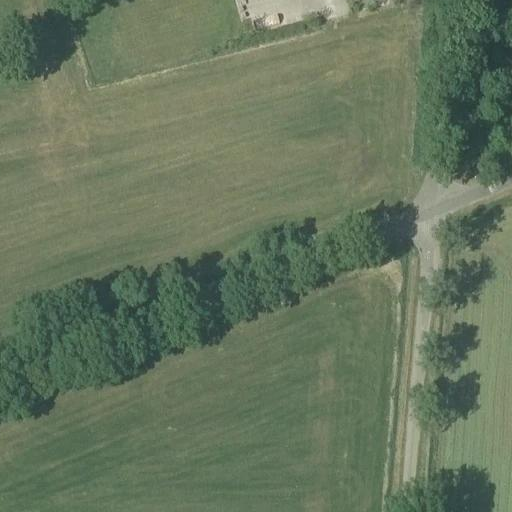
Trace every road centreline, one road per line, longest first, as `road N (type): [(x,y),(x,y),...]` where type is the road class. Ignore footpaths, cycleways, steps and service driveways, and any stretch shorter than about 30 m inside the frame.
road 1 (unclassified): [(0,387),(427,216)]
road 2 (unclassified): [(405,511),(427,216)]
road 3 (unclassified): [(427,216),(445,0)]
